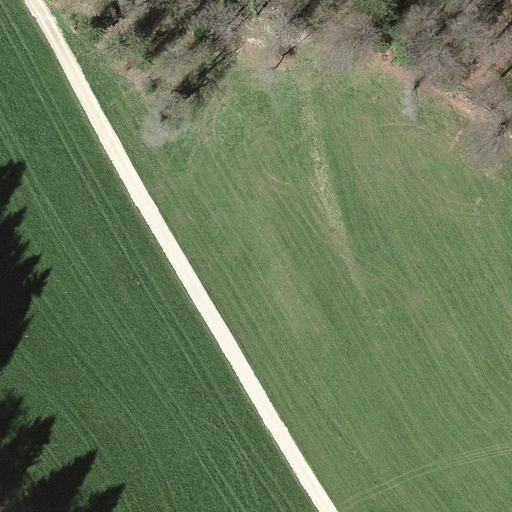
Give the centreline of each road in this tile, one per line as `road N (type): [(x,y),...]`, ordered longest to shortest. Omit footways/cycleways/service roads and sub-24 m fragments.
road 1 (track): [(328,511),(235,366),(56,42)]
road 2 (track): [(288,0),(97,74),(70,61),(32,0)]
